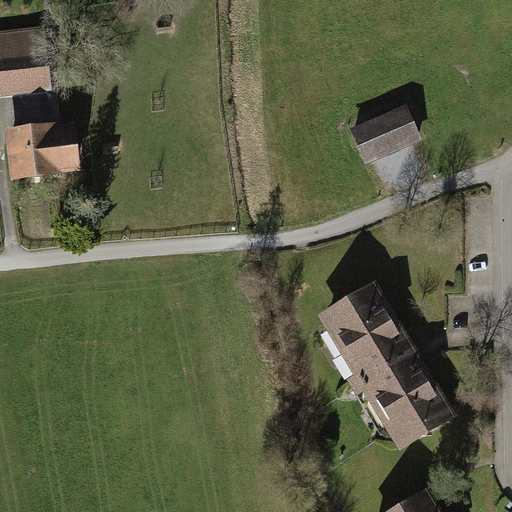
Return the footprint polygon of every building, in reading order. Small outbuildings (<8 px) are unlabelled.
[(41,29),(0,33),(0,88),(47,83),(41,29)] [(405,109),(352,132),(366,164),(392,153),(419,140),(405,109)] [(64,128),(10,134),(15,176),(77,169),(75,146),(73,127),(64,128)] [(372,289),(318,320),(399,455),(452,424),(372,289)] [(441,511),(430,494),(398,511),(441,511)]
